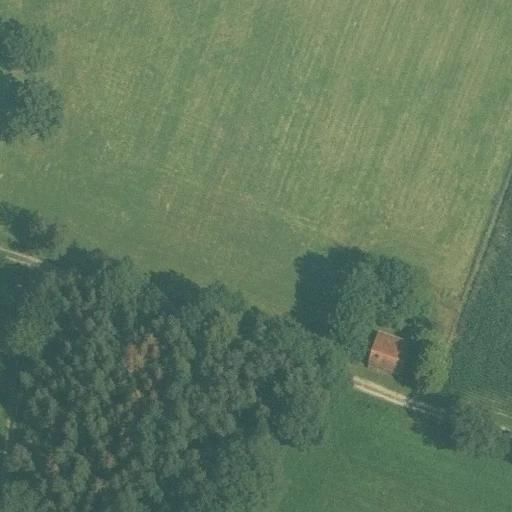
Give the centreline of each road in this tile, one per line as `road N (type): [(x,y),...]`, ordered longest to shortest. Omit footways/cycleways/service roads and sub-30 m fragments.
road 1 (track): [(511,437),(0,254)]
road 2 (track): [(42,268),(6,511)]
